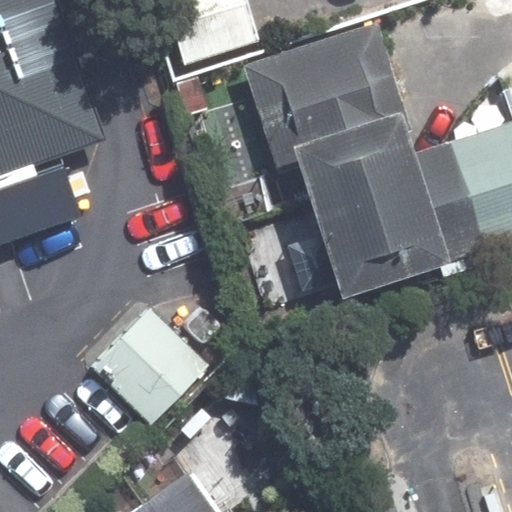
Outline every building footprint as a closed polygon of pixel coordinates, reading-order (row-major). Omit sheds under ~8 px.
[(0,0),(0,178),(108,140),(58,0),(0,0)] [(237,0),(155,0),(178,64),(251,40),(237,0)] [(511,86),(496,92),(506,123),(397,157),(389,130),(400,126),(367,22),(237,62),(269,169),(282,165),(323,295),(511,235),(511,86)] [(191,73),(167,80),(179,116),(202,107),(191,73)] [(54,167),(0,185),(0,254),(76,228),(54,167)] [(88,366),(145,420),(199,365),(143,311),(88,366)] [(208,511),(184,479),(138,511),(208,511)]
